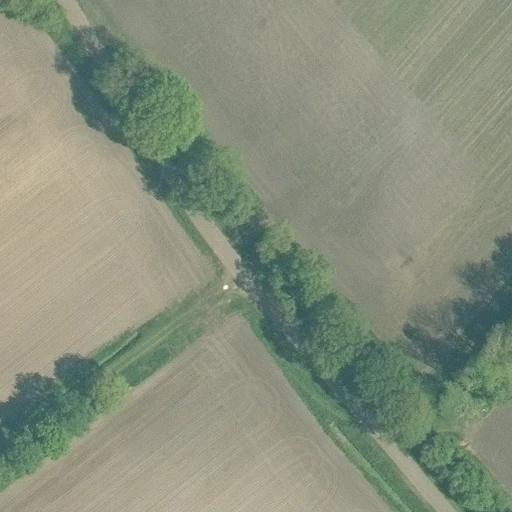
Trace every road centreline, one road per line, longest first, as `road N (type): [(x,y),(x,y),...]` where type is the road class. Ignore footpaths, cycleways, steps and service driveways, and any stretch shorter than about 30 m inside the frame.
road 1 (unclassified): [(445,511),(174,186),(63,0)]
road 2 (track): [(0,464),(240,273)]
